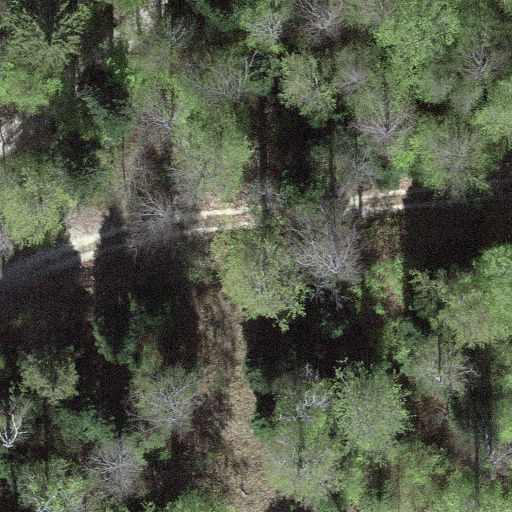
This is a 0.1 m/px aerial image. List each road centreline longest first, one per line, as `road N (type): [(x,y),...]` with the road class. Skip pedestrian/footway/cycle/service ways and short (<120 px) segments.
road 1 (track): [(511,185),(93,236),(0,258)]
road 2 (track): [(147,0),(0,120)]
